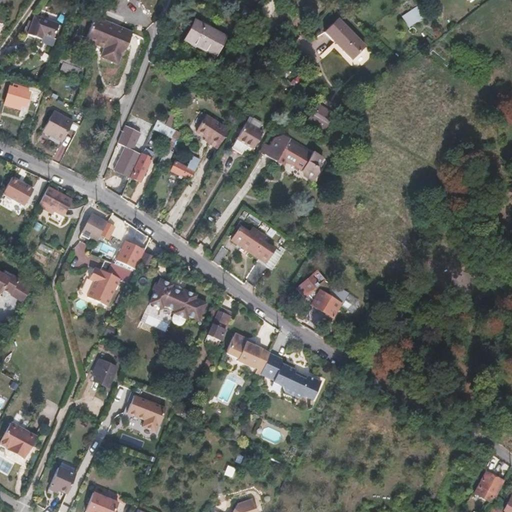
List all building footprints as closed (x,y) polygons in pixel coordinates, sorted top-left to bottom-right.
[(416,6),(401,17),(409,27),(424,15),(416,6)] [(130,29),(92,15),(85,37),(104,44),(101,53),(117,58),(121,49),(123,50),(130,29)] [(56,24),(32,16),(26,35),(40,40),(42,34),(51,38),(56,24)] [(341,18),(327,32),(353,58),(366,45),(341,18)] [(226,36),(194,20),(185,39),(216,56),(226,36)] [(51,38),(42,34),(40,40),(39,43),(51,47),(54,39),(51,38)] [(60,62),(63,63),(61,70),(77,75),(79,69),(87,72),(89,65),(62,56),(60,62)] [(29,92),(10,85),(4,105),(23,111),(29,92)] [(312,114),(313,114),(310,118),(327,129),(335,117),(337,112),(322,102),(323,101),(318,99),(314,106),(316,107),(312,114)] [(71,121),(53,112),(42,132),(61,141),(68,129),(70,123),(71,121)] [(229,130),(206,116),(196,132),(205,138),(206,137),(210,140),(208,143),(217,148),(229,130)] [(253,118),(249,125),(258,130),(262,123),(253,118)] [(68,129),(74,132),(77,127),(70,123),(68,129)] [(249,125),(247,123),(233,148),(242,154),(247,145),(253,149),(263,133),(258,130),(249,125)] [(165,126),(161,124),(158,132),(170,139),(171,137),(162,132),(165,126)] [(175,131),(165,126),(162,132),(171,137),(175,131)] [(128,135),(122,132),(118,143),(123,145),(128,135)] [(180,133),(176,132),(166,151),(169,153),(180,133)] [(273,138),(269,146),(264,154),(264,155),(277,162),(280,157),(287,161),(303,170),(304,175),(313,180),(317,173),(318,168),(325,157),(314,151),(312,155),(289,141),(290,139),(284,136),(273,138)] [(269,146),(264,142),(259,151),(264,154),(269,146)] [(124,151),(118,149),(109,167),(131,178),(138,163),(122,154),(124,151)] [(144,150),(138,163),(131,178),(139,182),(151,159),(146,157),(148,152),(144,150)] [(171,157),(164,153),(159,162),(158,165),(165,168),(171,157)] [(176,162),(171,170),(190,180),(200,161),(192,157),(187,167),(176,162)] [(287,161),(280,157),(277,162),(284,166),(287,161)] [(22,204),(32,189),(11,176),(1,192),(22,204)] [(74,193),(51,180),(38,204),(61,216),(74,193)] [(153,197),(147,194),(141,205),(147,208),(153,197)] [(105,222),(92,214),(80,235),(88,239),(89,237),(95,240),(105,222)] [(115,227),(107,222),(100,235),(108,239),(115,227)] [(238,225),(229,239),(239,245),(240,243),(249,248),(247,251),(257,257),(263,261),(272,247),(261,239),(263,236),(251,227),(248,232),(238,225)] [(275,231),(270,228),(266,233),(272,237),(275,231)] [(146,248),(126,238),(117,258),(136,267),(139,263),(144,252),(146,248)] [(263,261),(257,257),(256,260),(269,269),(280,253),(272,247),(263,261)] [(228,253),(222,248),(213,261),(220,266),(228,253)] [(155,257),(144,252),(139,263),(149,268),(155,257)] [(90,279),(95,282),(87,297),(106,307),(120,279),(128,283),(135,270),(116,264),(111,273),(102,268),(100,270),(95,268),(90,279)] [(18,281),(20,279),(4,270),(3,272),(2,274),(0,272),(0,294),(3,289),(11,294),(13,290),(18,281)] [(304,298),(307,295),(313,301),(311,305),(319,310),(312,319),(322,325),(328,316),(330,318),(342,300),(324,288),(319,285),(325,281),(318,271),(296,289),(304,298)] [(154,293),(149,304),(161,310),(163,307),(174,312),(173,315),(171,319),(170,323),(172,325),(178,328),(181,327),(183,325),(185,321),(187,318),(198,323),(206,305),(195,300),(197,297),(184,291),(183,294),(171,289),(173,286),(160,280),(159,283),(155,285),(153,290),(154,293)] [(13,290),(11,294),(23,300),(30,288),(18,281),(13,290)] [(220,310),(219,310),(209,334),(221,340),(233,311),(229,309),(227,313),(220,310)] [(117,326),(109,322),(103,335),(110,339),(117,326)] [(239,334),(234,336),(227,353),(239,358),(238,361),(247,365),(256,345),(254,344),(247,341),(245,336),(239,334)] [(271,351),(256,345),(247,365),(254,368),(255,367),(259,369),(262,370),(270,353),(271,351)] [(262,370),(261,374),(275,381),(274,383),(283,387),(285,393),(299,400),(305,398),(314,402),(323,383),(310,377),(306,379),(295,374),(295,370),(283,363),(283,358),(270,353),(262,370)] [(119,367),(105,359),(93,380),(107,388),(119,367)] [(166,409),(135,396),(132,404),(131,403),(127,413),(144,420),(142,427),(155,432),(158,426),(159,426),(166,409)] [(34,437),(9,424),(0,439),(0,445),(6,449),(5,451),(20,459),(21,457),(23,458),(34,437)] [(75,475),(58,467),(49,486),(66,495),(75,475)] [(502,481),(486,473),(478,488),(494,496),(502,481)] [(114,511),(118,503),(93,492),(85,511),(114,511)] [(256,511),(253,501),(237,507),(234,511),(256,511)]
